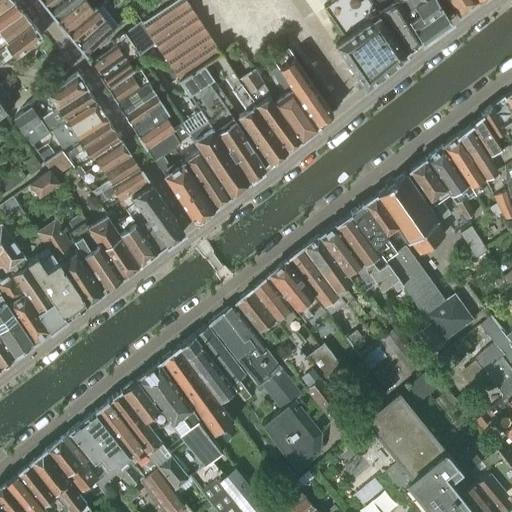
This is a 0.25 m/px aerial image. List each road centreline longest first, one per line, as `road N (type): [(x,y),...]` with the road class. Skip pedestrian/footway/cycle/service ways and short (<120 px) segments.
road 1 (residential): [(0,471),(511,69)]
road 2 (residential): [(506,0),(0,384)]
